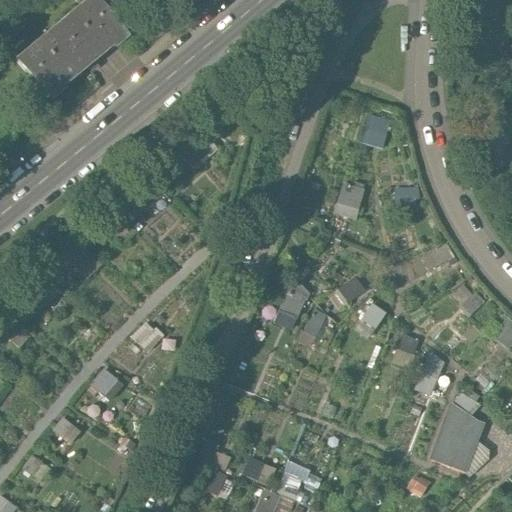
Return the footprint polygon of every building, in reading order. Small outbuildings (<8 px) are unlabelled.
[(52,102),(128,40),(95,0),(93,0),(18,61),(52,102)] [(367,111),(357,141),(381,149),(391,118),(367,111)] [(171,150),(187,169),(215,146),(198,127),(171,150)] [(354,219),(365,187),(342,179),(331,211),(354,219)] [(151,207),(160,187),(147,180),(138,200),(151,207)] [(416,211),(416,187),(394,186),(394,211),(416,211)] [(445,243),(420,257),(427,270),(453,257),(445,243)] [(349,302),(364,291),(354,277),(339,288),(349,302)] [(44,307),(57,290),(47,281),(33,299),(44,307)] [(274,325),(293,330),(304,288),(285,283),(274,325)] [(449,295),(467,315),(478,305),(461,285),(449,295)] [(367,339),(385,310),(371,301),(352,329),(367,339)] [(299,342),(313,347),(325,312),(311,307),(299,342)] [(0,329),(9,348),(25,341),(16,321),(0,329)] [(144,323),(129,338),(143,352),(159,338),(144,323)] [(430,394),(444,357),(428,351),(415,389),(430,394)] [(99,397),(114,379),(102,368),(86,387),(99,397)] [(109,404),(123,385),(115,379),(101,398),(109,404)] [(453,404),(431,461),(465,474),(484,424),(474,419),(453,404)] [(223,471),(233,448),(209,439),(200,461),(223,471)] [(268,486),(276,466),(248,455),(241,475),(268,486)] [(281,495),(298,499),(304,471),(287,467),(281,495)] [(215,496),(225,476),(211,469),(201,489),(215,496)] [(266,511),(273,511),(279,495),(263,490),(257,509),(266,511)]
